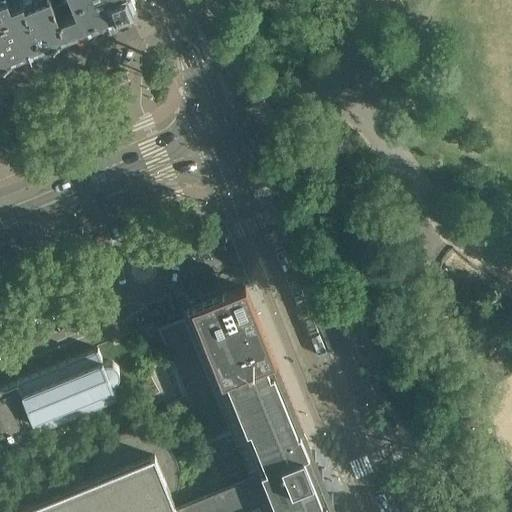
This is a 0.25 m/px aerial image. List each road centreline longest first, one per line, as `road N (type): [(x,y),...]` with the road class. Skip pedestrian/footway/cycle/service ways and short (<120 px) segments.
road 1 (tertiary): [(405,511),(249,125)]
road 2 (tertiary): [(218,113),(0,213)]
road 3 (residential): [(175,16),(0,89)]
road 4 (tertiary): [(249,125),(213,43),(175,16)]
